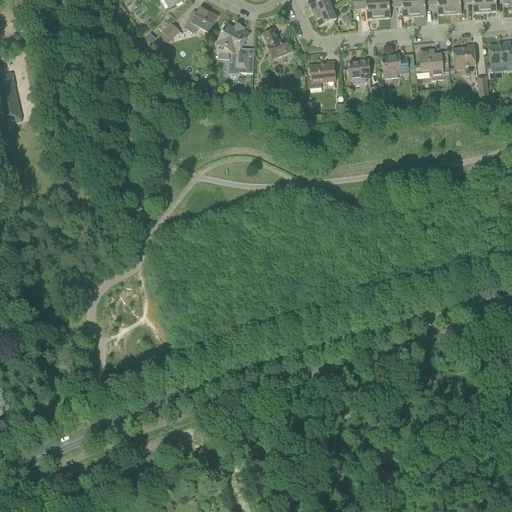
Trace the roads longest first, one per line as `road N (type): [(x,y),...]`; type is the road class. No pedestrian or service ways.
road 1 (secondary): [(0,477),(242,379),(511,296)]
road 2 (secondary): [(511,287),(247,369),(0,468)]
road 3 (residential): [(291,0),(307,37),(320,44),(511,24)]
